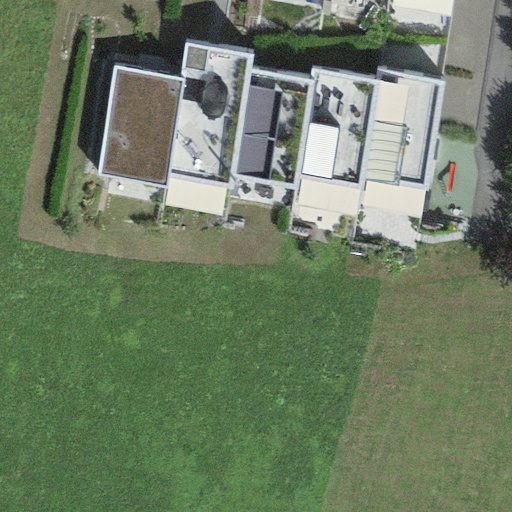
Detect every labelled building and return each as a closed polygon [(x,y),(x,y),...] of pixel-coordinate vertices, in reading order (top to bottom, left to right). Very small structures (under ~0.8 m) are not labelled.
[(253,56),(189,45),(184,80),(168,175),(231,185),(232,177),(251,69),(253,56)] [(184,80),(115,68),(97,176),(166,187),(168,175),(184,80)] [(381,79),(316,68),(314,79),(297,180),(362,191),(364,178),(381,79)] [(314,79),(251,69),(232,177),(296,188),(297,180),(314,79)] [(449,80),(383,69),(381,79),(364,178),(430,189),(449,80)]
